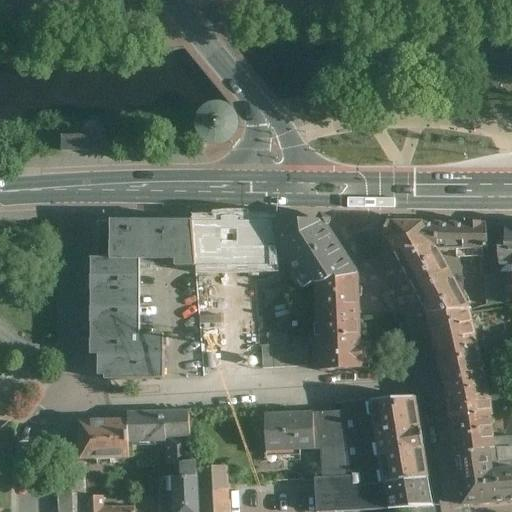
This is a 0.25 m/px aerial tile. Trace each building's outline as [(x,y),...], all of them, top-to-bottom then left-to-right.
[(205,108),(200,114),(198,120),(198,128),(200,136),(205,142),(212,146),(220,148),(228,146),(235,142),(240,136),(242,129),(242,121),(240,114),(237,110),(231,105),(223,103),(212,104),(205,108)] [(100,135),(64,135),(64,152),(101,152),(100,135)] [(440,250),(425,221),(392,221),(385,237),(428,315),(473,310),(440,250)] [(460,222),(425,221),(440,250),(489,249),(488,222),(460,222)] [(116,259),(144,262),(151,262),(182,262),(183,267),(199,268),(199,224),(116,222),(116,259)] [(310,291),(319,287),(367,285),(329,224),(282,224),(282,249),(310,291)] [(144,262),(116,259),(95,259),(96,357),(103,357),(103,367),(103,378),(109,378),(109,382),(167,380),(168,349),(168,337),(144,337),(144,262)] [(367,285),(319,287),(321,344),(322,372),(370,370),(367,285)] [(473,310),(428,315),(448,404),(451,423),(494,418),(493,399),(473,310)] [(312,367),(311,345),(261,346),(262,369),(312,367)] [(327,511),(429,508),(425,400),(350,403),(351,413),(326,414),(328,452),(329,481),(320,481),(320,511),(327,511)] [(134,420),(134,445),(170,444),(170,464),(199,463),(198,413),(134,413),(134,420)] [(328,452),(326,414),(270,416),(271,454),(328,452)] [(494,418),(451,423),(455,455),(493,451),(498,450),(494,418)] [(134,445),(134,420),(83,420),(83,460),(134,460),(134,445)] [(493,451),(455,455),(463,505),(511,502),(511,470),(496,472),(493,451)] [(0,511),(2,486),(11,477),(2,467),(3,456),(3,453),(0,452),(0,511)] [(209,511),(208,473),(207,464),(189,465),(189,479),(180,479),(181,505),(181,511),(209,511)] [(89,511),(89,497),(87,466),(60,467),(62,511),(89,511)] [(208,473),(209,511),(236,511),(235,485),(234,472),(208,473)] [(89,497),(89,511),(138,511),(138,507),(108,508),(108,497),(89,497)]
